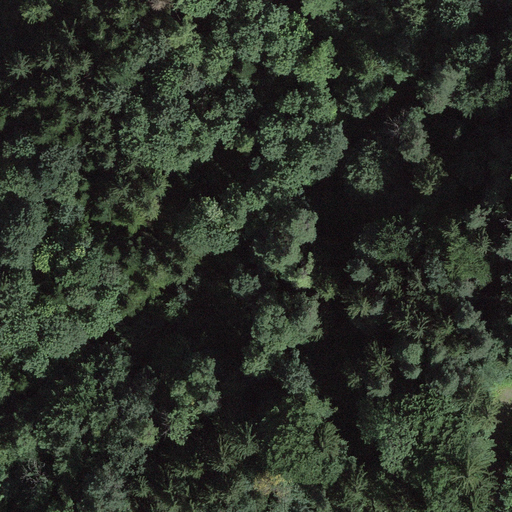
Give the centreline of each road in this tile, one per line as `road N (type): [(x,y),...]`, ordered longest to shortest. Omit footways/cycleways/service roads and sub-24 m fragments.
road 1 (track): [(0,401),(286,201)]
road 2 (track): [(511,398),(491,435),(501,511)]
